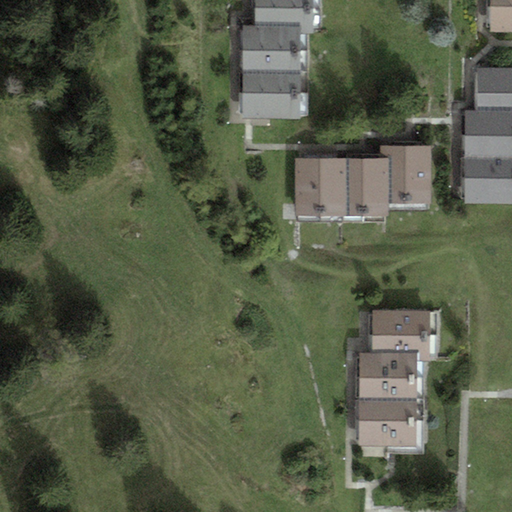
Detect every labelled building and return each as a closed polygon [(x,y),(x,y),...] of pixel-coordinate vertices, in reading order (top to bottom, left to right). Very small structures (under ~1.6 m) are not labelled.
[(250,0),(250,32),(290,32),(303,32),(303,0),(250,0)] [(511,0),(487,0),(487,34),(511,34),(511,0)] [(237,32),(237,74),(290,74),(290,32),(250,32),(237,32)] [(237,74),(236,116),(289,116),(290,74),(237,74)] [(471,116),(511,117),(511,116),(511,75),(471,76),(471,116)] [(458,116),(458,159),(511,159),(511,117),(471,116),(458,116)] [(377,150),(377,162),(377,201),(418,201),(418,150),(377,150)] [(458,159),(457,200),(510,201),(511,159),(458,159)] [(334,162),(292,162),(293,215),(334,215),(334,162)] [(377,162),(334,162),(334,215),(377,215),(377,201),(377,162)] [(364,364),(404,364),(417,365),(418,324),(364,323),(364,364)] [(351,364),(350,406),(404,407),(404,364),(364,364),(351,364)] [(350,406),(350,448),(403,449),(404,407),(350,406)]
